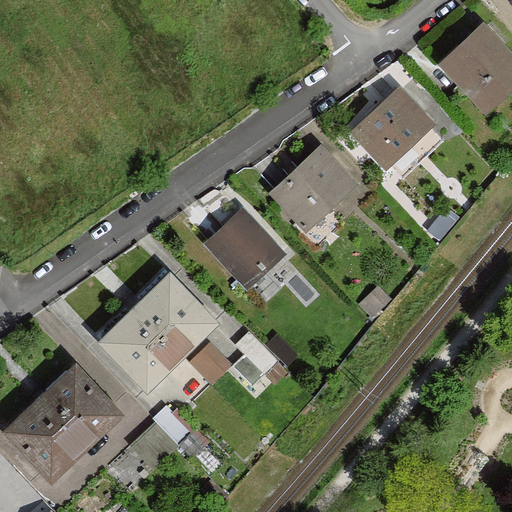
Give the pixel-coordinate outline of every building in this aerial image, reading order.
[(511,87),(511,64),(482,32),(449,61),(491,106),(511,87)] [(434,124),(403,90),(354,135),(385,168),(434,124)] [(354,182),(322,147),(274,191),(307,226),(354,182)] [(284,252),(244,209),(208,242),(248,285),(284,252)] [(214,320),(169,275),(103,341),(147,386),(214,320)] [(250,331),(237,344),(264,372),(277,360),(250,331)] [(211,342),(191,361),(211,382),(231,363),(211,342)] [(76,366),(7,430),(51,476),(119,412),(76,366)] [(167,404),(155,416),(153,418),(156,421),(176,443),(190,429),(167,404)] [(156,421),(131,444),(154,468),(178,445),(176,443),(156,421)]
